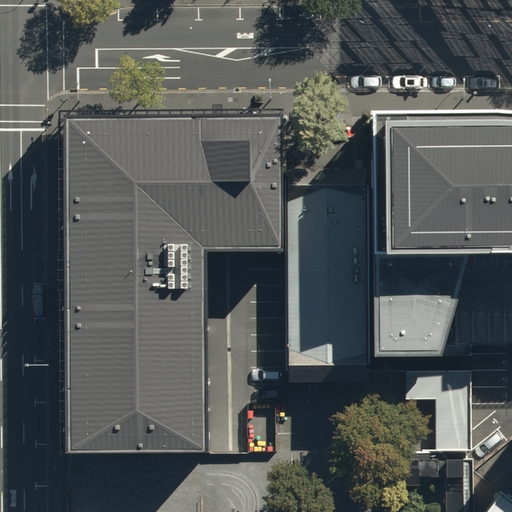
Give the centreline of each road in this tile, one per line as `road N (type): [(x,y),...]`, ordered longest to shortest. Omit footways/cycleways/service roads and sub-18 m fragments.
road 1 (unclassified): [(0,50),(511,46)]
road 2 (unknown): [(250,511),(247,260)]
road 3 (secondary): [(1,511),(0,391)]
